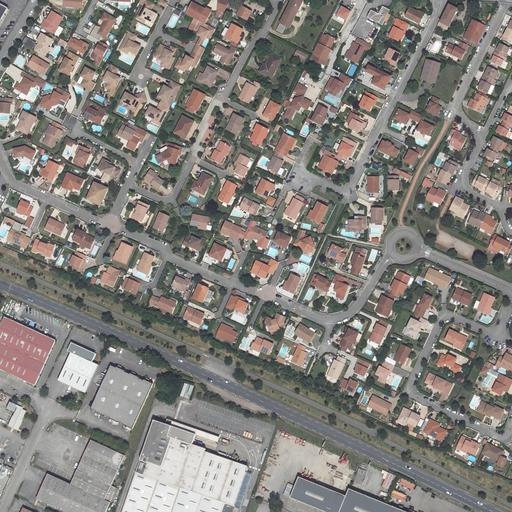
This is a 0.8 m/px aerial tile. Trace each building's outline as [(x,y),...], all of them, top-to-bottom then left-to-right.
[(64,0),(64,7),(83,9),(83,0),(73,0),(71,0),(64,0)] [(218,0),(216,9),(218,10),(222,12),(224,13),(230,0),(218,0)] [(289,28),(303,0),(291,0),(277,28),(284,31),(285,28),(286,26),(289,28)] [(153,5),(146,1),(137,18),(141,20),(142,17),(146,19),(153,23),(158,15),(153,13),(150,11),(151,10),(153,5)] [(192,17),(199,21),(205,9),(192,3),(190,7),(187,6),(184,12),(187,13),(186,14),(192,17)] [(0,23),(8,9),(0,4),(0,23)] [(449,5),(441,22),(440,23),(449,27),(457,9),(452,7),(449,5)] [(237,15),(247,20),(252,12),(241,6),(237,15)] [(353,11),(343,6),(337,15),(348,21),(353,11)] [(367,17),(382,25),(388,14),(390,10),(382,6),(380,12),(379,14),(376,12),(371,10),(367,17)] [(212,11),(206,8),(205,9),(199,21),(200,21),(205,24),(212,11)] [(405,17),(420,24),(424,16),(417,13),(418,12),(410,8),(405,17)] [(42,28),(53,34),(58,26),(62,18),(52,11),(47,20),(49,21),(47,23),(45,22),(42,28)] [(105,39),(116,20),(105,14),(101,20),(104,22),(102,26),(97,34),(102,37),(105,39)] [(190,23),(196,26),(199,21),(192,17),(190,23)] [(45,19),(40,27),(42,28),(45,22),(47,23),(49,21),(47,20),(45,19)] [(477,44),(486,26),(485,26),(486,22),(482,20),(480,24),(473,20),(466,33),(464,38),(477,44)] [(205,24),(200,21),(196,28),(200,31),(199,32),(198,35),(201,37),(199,42),(203,44),(206,36),(209,32),(213,34),(216,29),(205,24)] [(440,26),(447,30),(449,27),(440,23),(441,22),(439,21),(438,25),(440,26)] [(187,29),(193,32),(196,26),(190,23),(187,29)] [(400,38),(403,32),(404,33),(406,29),(395,23),(393,27),(394,27),(389,37),(398,41),(400,38)] [(229,30),(226,37),(236,43),(239,36),(243,30),(232,24),(229,30)] [(450,32),(464,38),(466,33),(453,27),(450,32)] [(506,33),(504,36),(503,35),(501,38),(511,43),(511,40),(511,30),(508,28),(506,33)] [(137,36),(129,32),(120,50),(124,52),(125,49),(129,51),(136,55),(141,47),(136,44),(133,43),(134,42),(137,36)] [(42,33),(37,40),(39,41),(35,48),(45,55),(50,47),(48,46),(52,39),(42,33)] [(318,43),(313,53),(317,55),(316,56),(313,54),(309,61),(317,65),(319,62),(327,65),(331,57),(329,56),(332,50),(330,49),(335,39),(327,35),(327,36),(324,35),(321,39),(323,40),(322,42),(323,42),(322,45),(318,43)] [(85,54),(89,44),(72,36),(67,46),(85,54)] [(100,67),(109,45),(100,41),(92,57),(96,59),(94,64),(100,67)] [(354,43),(349,52),(348,52),(345,57),(357,63),(364,48),(354,43)] [(446,52),(462,60),(469,46),(461,43),(458,49),(450,45),(446,52)] [(499,47),(497,50),(496,49),(494,52),(496,53),(502,56),(503,53),(506,55),(510,48),(500,43),(499,47)] [(229,63),(231,59),(234,53),(229,50),(217,44),(213,52),(223,57),(220,62),(225,64),(229,63)] [(167,48),(161,45),(154,57),(163,61),(162,63),(169,67),(174,58),(172,57),(176,49),(171,47),(170,49),(169,51),(166,50),(167,48)] [(197,66),(205,50),(201,47),(197,45),(194,52),(190,58),(187,56),(184,60),(180,58),(175,67),(180,69),(181,67),(188,70),(191,66),(192,63),(197,66)] [(34,50),(45,57),(51,48),(50,47),(45,55),(35,48),(34,50)] [(396,62),(397,58),(400,54),(389,49),(385,57),(387,58),(385,61),(395,66),(397,62),(396,62)] [(307,55),(297,50),(294,56),(304,60),(307,55)] [(76,56),(70,52),(66,59),(66,58),(62,66),(64,67),(61,72),(69,76),(73,67),(71,66),(76,56)] [(491,62),(500,67),(503,61),(500,59),(502,56),(496,53),(494,52),(493,56),(494,56),(492,59),(491,62)] [(271,77),(281,59),(271,55),(266,65),(265,67),(263,66),(260,72),(271,77)] [(29,64),(37,69),(36,70),(44,75),(50,66),(34,56),(29,64)] [(79,57),(76,56),(71,66),(73,67),(79,57)] [(423,75),(436,78),(440,64),(427,60),(423,75)] [(393,76),(370,65),(366,71),(377,76),(373,84),(386,91),(393,76)] [(118,69),(111,66),(103,81),(108,83),(106,86),(114,90),(121,79),(115,76),(118,69)] [(208,67),(201,81),(211,86),(218,72),(208,67)] [(483,77),(493,82),(495,83),(496,80),(494,79),(498,72),(489,67),(486,71),(485,74),(484,74),(482,77),(483,77)] [(92,91),(96,84),(91,82),(96,73),(86,68),(81,76),(84,78),(81,85),(92,91)] [(30,91),(34,84),(33,84),(34,83),(42,88),(45,84),(36,79),(27,74),(24,78),(25,79),(22,83),(23,84),(23,85),(21,86),(19,85),(18,85),(16,88),(16,90),(24,95),(27,90),(30,91)] [(339,81),(331,77),(325,89),(329,90),(328,93),(340,99),(347,86),(349,87),(352,80),(342,74),(339,81)] [(421,79),(435,83),(436,78),(423,75),(421,79)] [(482,81),(480,84),(478,88),(479,89),(486,93),(487,93),(491,85),(493,86),(495,83),(493,82),(483,77),(482,77),(481,80),(482,81)] [(164,106),(169,108),(173,100),(168,98),(171,93),(175,95),(180,86),(173,83),(170,89),(164,86),(158,97),(166,101),(164,106)] [(248,103),(256,88),(253,86),(247,83),(243,90),(245,91),(241,99),(248,103)] [(309,88),(299,83),(295,91),(299,93),(294,103),(289,101),(286,108),(288,109),(284,117),(292,120),(297,109),(301,111),(303,107),(308,110),(312,102),(306,99),(305,96),(309,88)] [(114,90),(106,86),(105,88),(109,90),(107,93),(111,96),(114,90)] [(66,104),(70,95),(65,92),(60,89),(57,94),(55,93),(55,92),(53,96),(51,95),(45,97),(44,99),(43,98),(40,104),(46,107),(48,104),(50,105),(56,104),(57,102),(59,103),(60,101),(66,104)] [(194,90),(187,106),(196,110),(200,102),(201,103),(205,95),(194,90)] [(140,103),(147,101),(144,93),(134,96),(134,97),(130,95),(126,93),(122,101),(129,105),(133,107),(131,110),(135,112),(140,103)] [(371,105),(372,103),(373,103),(374,101),(375,102),(377,98),(367,93),(365,96),(360,106),(369,111),(372,106),(372,105),(371,105)] [(468,107),(480,113),(483,106),(485,106),(488,99),(477,93),(474,100),(473,101),(471,100),(468,107)] [(440,100),(433,97),(427,110),(437,115),(441,107),(437,105),(440,100)] [(0,113),(10,114),(10,111),(11,104),(12,105),(13,99),(0,98),(0,113)] [(98,112),(89,107),(91,103),(87,101),(82,111),(86,113),(84,117),(89,120),(90,119),(90,118),(94,120),(94,121),(100,124),(105,116),(104,115),(106,111),(101,108),(98,112)] [(58,105),(59,103),(57,102),(56,104),(50,105),(48,104),(46,107),(40,104),(40,105),(49,110),(51,107),(58,105)] [(268,109),(264,117),(273,121),(280,106),(271,102),(267,109),(268,109)] [(160,126),(169,108),(164,106),(160,104),(157,109),(156,110),(154,109),(150,107),(146,115),(153,119),(157,121),(156,124),(160,126)] [(319,105),(311,120),(320,125),(324,117),(328,110),(319,105)] [(418,114),(412,110),(410,115),(399,109),(394,118),(398,120),(402,122),(405,124),(409,117),(415,120),(418,114)] [(18,127),(24,130),(23,133),(27,135),(36,118),(24,112),(20,120),(21,120),(18,127)] [(348,128),(358,133),(360,129),(362,124),(357,121),(358,119),(360,117),(351,113),(346,122),(350,124),(348,128)] [(502,123),(510,127),(511,122),(511,116),(506,114),(505,113),(502,120),(503,121),(502,123)] [(232,122),(228,130),(236,135),(244,119),(234,114),(230,121),(232,122)] [(424,117),(418,114),(415,120),(421,123),(418,130),(421,132),(425,134),(429,135),(433,127),(422,121),(424,117)] [(188,127),(192,121),(183,116),(175,133),(185,138),(189,129),(188,129),(188,127)] [(366,123),(358,119),(357,121),(362,124),(360,129),(362,130),(366,123)] [(53,147),(59,136),(60,136),(62,132),(60,131),(62,126),(54,122),(52,126),(50,125),(46,134),(48,135),(44,142),(53,147)] [(510,127),(502,123),(501,126),(499,125),(496,132),(505,136),(510,127)] [(123,136),(131,140),(138,128),(130,124),(128,128),(123,125),(118,135),(122,138),(123,136)] [(261,144),(268,130),(260,126),(256,133),(255,132),(251,139),(261,144)] [(462,138),(460,137),(461,135),(461,134),(456,131),(453,137),(451,140),(449,144),(455,147),(454,148),(460,151),(467,138),(462,136),(462,138)] [(284,134),(275,152),(276,152),(282,155),(285,157),(289,149),(291,146),(290,145),(293,138),(284,134)] [(503,141),(495,137),(494,136),(491,143),(492,143),(491,146),(498,150),(503,141)] [(348,156),(350,157),(354,149),(353,149),(356,143),(344,137),(337,151),(340,152),(338,156),(346,160),(348,156)] [(69,139),(67,144),(73,147),(75,142),(69,139)] [(384,140),(379,150),(391,156),(391,155),(395,147),(396,146),(384,140)] [(215,150),(211,158),(220,163),(224,156),(225,156),(230,147),(222,143),(217,151),(216,151),(215,150)] [(175,160),(176,157),(178,156),(179,155),(182,148),(169,144),(168,148),(170,148),(168,152),(167,152),(161,155),(164,158),(167,159),(169,163),(170,164),(171,163),(175,164),(176,160),(175,160)] [(86,164),(90,155),(88,154),(90,150),(81,146),(79,151),(81,151),(77,159),(76,158),(74,162),(83,166),(85,163),(86,164)] [(488,148),(485,155),(486,156),(494,159),(498,150),(491,146),(489,149),(488,148)] [(24,156),(32,160),(36,152),(25,147),(13,149),(15,158),(24,156)] [(401,150),(395,147),(391,155),(397,158),(401,150)] [(426,150),(419,147),(417,152),(421,154),(420,155),(423,156),(426,150)] [(417,152),(411,149),(405,162),(415,167),(420,155),(421,154),(417,152)] [(325,155),(321,163),(322,164),(320,168),(330,173),(332,169),(334,170),(338,162),(330,158),(332,153),(326,150),(323,155),(325,155)] [(276,152),(267,168),(277,173),(280,175),(283,170),(279,168),(283,161),(280,160),(282,155),(276,152)] [(239,162),(237,166),(234,172),(243,177),(248,169),(245,168),(250,160),(240,155),(237,161),(239,162)] [(98,169),(111,176),(110,177),(116,180),(120,172),(115,169),(112,167),(113,166),(110,165),(108,164),(108,162),(103,159),(98,169)] [(447,163),(443,170),(451,174),(452,175),(454,170),(456,168),(457,168),(459,164),(450,160),(448,163),(447,163)] [(49,161),(45,170),(42,176),(52,181),(59,166),(49,161)] [(151,185),(158,190),(164,182),(157,177),(158,175),(150,170),(145,178),(152,182),(151,185)] [(445,185),(451,174),(443,170),(442,170),(437,181),(445,185)] [(70,186),(74,188),(80,190),(84,180),(68,173),(62,187),(68,189),(70,186)] [(204,195),(213,178),(203,173),(198,183),(197,185),(194,183),(191,189),(204,195)] [(399,190),(399,176),(389,176),(389,190),(399,190)] [(368,184),(368,194),(379,194),(379,177),(370,177),(370,184),(368,184)] [(478,188),(482,190),(481,191),(485,193),(485,192),(490,182),(479,177),(474,186),(478,188)] [(266,198),(270,191),(273,185),(263,180),(256,193),(266,198)] [(227,181),(222,190),(224,191),(219,200),(228,205),(233,196),(232,196),(237,186),(227,181)] [(490,194),(493,195),(493,197),(496,198),(500,189),(497,187),(498,186),(490,182),(485,192),(490,194)] [(95,183),(87,199),(97,204),(101,196),(104,198),(108,189),(95,183)] [(437,191),(431,188),(425,199),(433,203),(433,201),(440,205),(447,192),(440,190),(439,192),(437,191)] [(270,196),(266,203),(273,206),(277,199),(270,196)] [(456,215),(463,218),(469,207),(462,203),(460,202),(462,200),(456,197),(449,210),(457,213),(456,215)] [(12,207),(20,211),(20,213),(29,217),(33,209),(29,207),(30,205),(16,198),(12,207)] [(294,199),(289,208),(286,213),(285,214),(295,219),(303,203),(302,203),(294,199)] [(239,208),(255,216),(260,206),(253,203),(252,204),(243,200),(239,208)] [(142,222),(149,206),(139,201),(136,208),(137,209),(133,218),(142,222)] [(318,202),(314,211),(310,219),(319,224),(328,207),(318,202)] [(382,221),(382,216),(383,216),(383,208),(372,208),(372,223),(382,223),(382,221)] [(467,223),(474,226),(475,225),(480,228),(486,215),(480,212),(479,213),(478,215),(477,214),(478,213),(474,211),(473,212),(472,214),(467,223)] [(161,232),(165,224),(166,224),(169,217),(160,212),(153,228),(161,232)] [(206,230),(209,218),(193,215),(191,225),(198,227),(198,228),(206,230)] [(485,231),(491,234),(497,222),(493,220),(492,221),(491,221),(491,219),(492,218),(486,215),(480,228),(485,230),(485,231)] [(358,220),(354,220),(350,220),(350,226),(350,232),(361,232),(362,226),(362,224),(366,224),(367,217),(358,217),(358,220)] [(45,229),(60,236),(64,228),(56,224),(57,222),(50,219),(45,229)] [(227,235),(233,238),(233,239),(237,241),(240,235),(244,236),(247,231),(226,222),(221,232),(227,235)] [(268,233),(254,226),(249,237),(254,239),(258,240),(259,239),(264,241),(268,233)] [(8,239),(22,245),(18,253),(23,256),(31,239),(26,237),(27,235),(19,231),(12,228),(8,239)] [(73,241),(81,245),(86,248),(90,250),(95,239),(89,236),(89,237),(86,236),(87,234),(78,230),(73,241)] [(308,239),(303,237),(306,231),(300,230),(294,244),(298,246),(302,245),(303,248),(305,253),(315,248),(311,237),(308,239)] [(287,249),(291,239),(279,233),(275,242),(279,244),(283,246),(283,247),(287,249)] [(499,249),(503,240),(501,239),(497,237),(498,236),(495,234),(491,242),(494,244),(492,246),(499,249)] [(189,246),(196,249),(196,250),(200,252),(204,243),(200,242),(200,241),(192,237),(191,241),(186,239),(183,245),(188,247),(188,246),(189,246)] [(55,246),(37,240),(33,251),(37,253),(37,251),(51,256),(55,246)] [(503,240),(499,249),(509,254),(511,247),(511,246),(509,245),(510,243),(503,240)] [(126,264),(133,248),(122,243),(119,252),(120,252),(116,259),(126,264)] [(215,244),(209,256),(222,262),(227,250),(215,244)] [(329,254),(338,258),(337,260),(344,263),(347,255),(340,253),(342,249),(333,245),(329,254)] [(359,276),(362,267),(361,267),(363,261),(364,262),(367,254),(362,252),(362,250),(358,248),(352,263),(352,264),(355,265),(352,274),(359,276)] [(73,256),(69,264),(79,268),(83,260),(83,261),(86,256),(76,252),(74,256),(73,256)] [(145,253),(139,266),(141,267),(139,271),(148,276),(151,269),(149,269),(154,258),(145,253)] [(268,267),(256,261),(252,271),(259,274),(258,275),(265,278),(268,273),(270,268),(275,270),(279,263),(272,259),(268,267)] [(105,272),(101,281),(113,286),(120,271),(110,267),(107,273),(105,272)] [(426,281),(435,285),(435,283),(436,282),(430,279),(434,271),(431,269),(426,281)] [(452,279),(434,271),(430,279),(436,282),(435,283),(442,286),(441,288),(447,290),(452,279)] [(404,294),(412,277),(402,272),(398,281),(397,280),(393,288),(395,289),(401,292),(404,294)] [(288,282),(285,290),(294,294),(301,279),(291,275),(288,282)] [(336,275),(332,283),(337,285),(334,292),(338,293),(336,298),(342,301),(344,296),(343,295),(347,287),(343,285),(341,284),(344,278),(336,275)] [(137,289),(140,284),(141,285),(143,281),(133,277),(132,280),(130,280),(125,290),(135,294),(137,289)] [(172,286),(185,292),(190,281),(186,279),(185,280),(177,277),(172,286)] [(328,281),(320,277),(319,277),(317,280),(315,279),(313,284),(313,285),(328,292),(331,286),(327,284),(328,281)] [(199,284),(193,298),(203,303),(209,289),(199,284)] [(474,296),(459,290),(455,299),(463,302),(462,303),(470,306),(474,296)] [(383,295),(379,303),(381,304),(379,307),(378,307),(376,311),(388,317),(392,309),(391,309),(395,301),(393,300),(385,296),(383,295)] [(428,310),(434,298),(426,295),(421,306),(420,306),(417,310),(425,314),(427,309),(428,310)] [(486,295),(479,311),(489,316),(492,310),(496,300),(486,295)] [(235,298),(231,296),(226,307),(231,309),(232,308),(244,314),(248,304),(243,302),(239,300),(240,298),(236,296),(235,298)] [(153,305),(171,313),(175,303),(161,297),(160,299),(156,297),(156,298),(153,304),(153,305)] [(204,314),(188,307),(184,315),(192,319),(192,321),(200,324),(204,314)] [(276,320),(272,321),(272,320),(267,318),(265,322),(267,326),(268,326),(270,330),(275,329),(275,330),(277,329),(279,329),(278,325),(283,322),(285,318),(277,314),(275,319),(276,320)] [(0,328),(0,368),(35,385),(56,341),(5,317),(0,328)] [(389,328),(391,324),(381,319),(379,324),(389,328)] [(419,331),(420,328),(426,331),(430,322),(423,319),(421,323),(413,320),(409,329),(411,330),(408,336),(417,340),(420,333),(419,331)] [(222,324),(217,334),(223,337),(226,339),(233,342),(238,333),(230,330),(231,328),(222,324)] [(389,328),(379,324),(374,336),(375,337),(371,346),(380,349),(389,328)] [(316,334),(302,325),(296,334),(304,339),(305,338),(311,342),(316,334)] [(345,338),(342,345),(344,347),(349,349),(351,350),(354,343),(355,343),(360,334),(351,330),(349,334),(346,339),(345,338)] [(453,331),(448,340),(456,344),(457,344),(456,347),(464,351),(469,341),(460,337),(462,335),(453,331)] [(260,350),(269,354),(273,344),(264,340),(263,342),(257,339),(255,343),(253,342),(251,348),(259,352),(260,350)] [(86,393),(99,365),(93,362),(97,354),(72,342),(68,351),(71,352),(58,380),(86,393)] [(300,344),(292,362),(301,366),(304,360),(307,354),(304,352),(306,347),(300,344)] [(403,345),(396,361),(405,365),(408,358),(410,359),(414,350),(403,345)] [(450,358),(444,356),(440,365),(445,368),(447,365),(455,368),(457,365),(459,360),(451,356),(450,358)] [(511,359),(507,357),(506,359),(502,358),(498,367),(502,369),(503,367),(511,371),(511,359)] [(336,361),(332,370),(333,370),(330,377),(339,381),(348,361),(340,358),(338,362),(336,361)] [(359,359),(354,372),(366,377),(371,363),(359,359)] [(388,380),(392,372),(392,373),(393,373),(396,367),(387,362),(384,368),(382,367),(378,375),(382,377),(380,381),(387,384),(389,380),(388,380)] [(111,365),(91,408),(97,411),(96,412),(105,416),(105,415),(110,418),(109,419),(118,423),(119,422),(124,424),(123,425),(133,429),(154,384),(144,379),(144,381),(139,379),(140,377),(131,373),(130,374),(125,372),(126,371),(117,366),(116,368),(111,365)] [(463,368),(457,365),(455,368),(454,371),(461,374),(463,368)] [(437,388),(444,391),(443,393),(450,396),(453,389),(447,386),(448,382),(432,374),(428,381),(432,383),(436,385),(435,387),(437,388)] [(355,393),(360,382),(351,378),(350,381),(343,378),(340,386),(355,393)] [(499,378),(493,390),(502,395),(504,390),(505,388),(507,389),(510,388),(511,384),(499,378)] [(0,391),(0,400),(8,404),(11,396),(0,391)] [(375,397),(370,408),(388,416),(393,406),(382,401),(382,402),(379,400),(379,399),(375,397)] [(16,410),(9,424),(18,429),(27,411),(18,407),(17,409),(16,408),(18,405),(11,401),(8,408),(15,411),(15,410),(16,410)] [(495,408),(491,406),(483,402),(479,409),(489,414),(488,416),(499,421),(505,411),(496,407),(495,408)] [(423,417),(415,413),(414,415),(406,411),(401,420),(410,424),(411,424),(418,427),(423,417)] [(154,420),(122,511),(222,511),(226,503),(234,506),(248,466),(206,451),(206,449),(194,444),(197,435),(172,426),(166,424),(154,420)] [(440,424),(433,420),(432,422),(427,433),(444,442),(449,432),(441,428),(442,427),(440,426),(440,424)] [(473,444),(463,439),(459,449),(469,454),(469,452),(477,456),(482,446),(474,442),(473,444)] [(106,500),(126,456),(92,440),(71,484),(48,474),(37,498),(65,511),(106,511),(111,503),(106,500)] [(484,453),(501,462),(506,451),(498,448),(497,449),(488,444),(484,453)] [(383,487),(392,489),(396,475),(387,472),(383,487)] [(291,497),(327,511),(408,511),(402,509),(403,507),(400,505),(399,508),(350,488),(347,495),(300,476),(291,497)]
